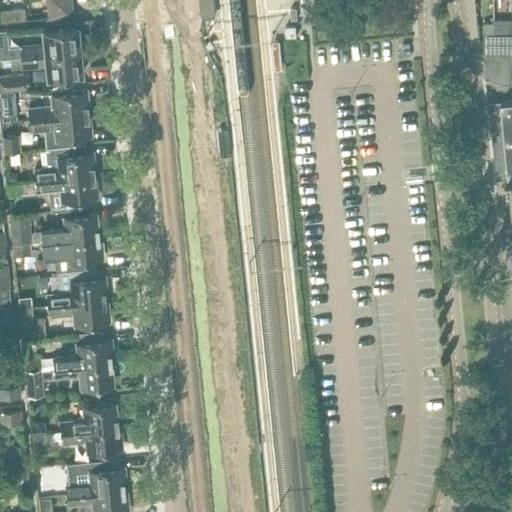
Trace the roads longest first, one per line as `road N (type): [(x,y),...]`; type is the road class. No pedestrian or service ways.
road 1 (residential): [(444,511),(474,488),(495,457),(499,411),(470,92),(452,0)]
road 2 (residential): [(430,0),(462,390),(460,447),(444,511)]
road 3 (residential): [(173,511),(122,0)]
